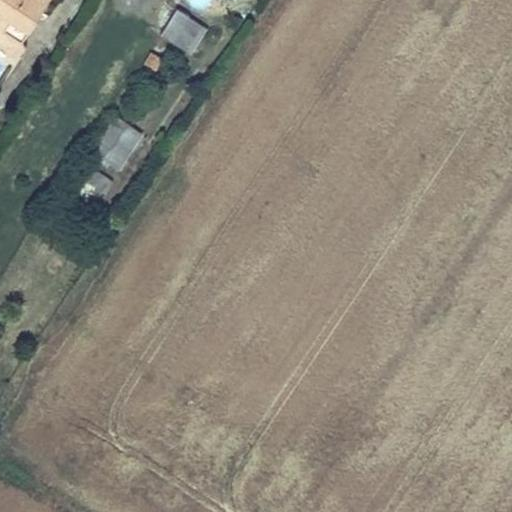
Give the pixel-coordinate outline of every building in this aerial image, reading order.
[(0,0),(0,44),(13,53),(47,0),(0,0)] [(145,0),(133,18),(158,35),(176,9),(163,0),(145,0)] [(176,9),(158,35),(188,57),(207,30),(176,9)] [(113,116),(89,151),(117,167),(138,135),(113,116)] [(93,172),(84,184),(105,196),(111,183),(93,172)]
